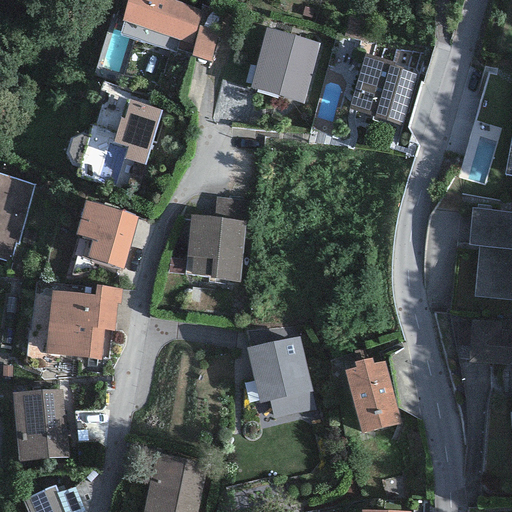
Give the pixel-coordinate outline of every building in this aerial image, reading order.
[(204,9),(174,0),(127,0),(121,21),(193,43),(199,26),(204,9)] [(218,31),(199,26),(193,43),(191,56),(210,61),(218,31)] [(320,44),(266,29),(249,87),(303,103),(320,44)] [(394,63),(365,54),(348,109),(401,125),(417,73),(394,66),(394,63)] [(161,110),(129,100),(123,119),(120,118),(112,142),(128,147),(124,159),(144,165),(161,110)] [(511,129),(503,174),(511,176),(511,129)] [(35,184),(0,174),(0,259),(10,262),(15,244),(17,245),(35,184)] [(214,218),(191,216),(186,256),(193,257),(191,274),(210,276),(210,279),(240,282),(246,221),(248,201),(216,198),(214,218)] [(138,216),(84,201),(74,234),(91,239),(86,258),(122,268),(138,216)] [(511,212),(472,208),(468,245),(479,246),(473,297),(511,301),(511,212)] [(95,295),(51,290),(44,354),(100,361),(104,330),(113,331),(117,304),(120,304),(122,288),(96,285),(95,295)] [(502,322),(471,320),(468,363),(508,366),(511,412),(511,329),(501,328),(502,322)] [(299,336),(246,348),(259,404),(269,402),(311,392),(312,392),(299,336)] [(371,358),(353,363),(355,368),(345,371),(361,435),(401,425),(385,361),(373,364),(371,358)] [(12,366),(2,366),(1,377),(11,377),(12,366)] [(61,389),(11,394),(18,462),(67,457),(63,415),(64,415),(61,389)] [(311,392),(269,402),(273,419),(315,410),(311,392)] [(197,511),(207,465),(155,454),(143,511),(197,511)] [(55,486),(22,500),(26,511),(83,511),(84,511),(74,487),(58,494),(55,486)]
